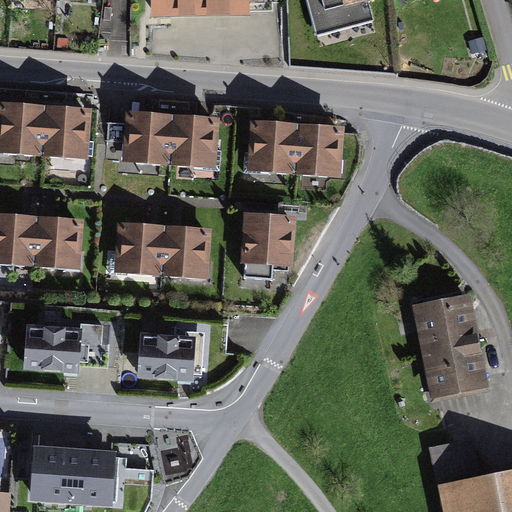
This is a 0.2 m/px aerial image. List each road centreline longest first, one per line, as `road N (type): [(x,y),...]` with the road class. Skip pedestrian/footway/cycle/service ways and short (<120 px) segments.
road 1 (residential): [(415,107),(0,72)]
road 2 (residential): [(415,107),(281,367),(240,427)]
road 3 (residential): [(240,427),(0,410)]
road 4 (track): [(240,427),(291,466),(325,511)]
